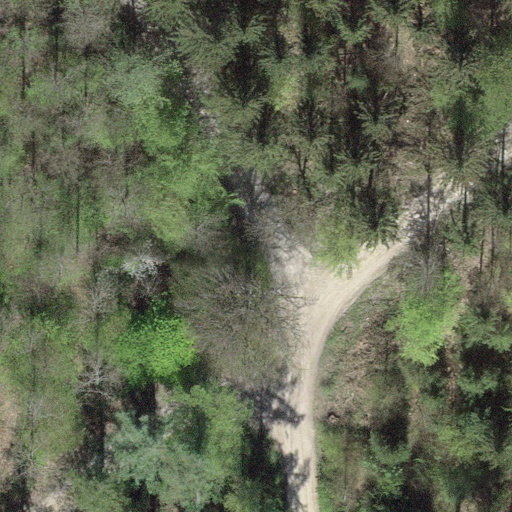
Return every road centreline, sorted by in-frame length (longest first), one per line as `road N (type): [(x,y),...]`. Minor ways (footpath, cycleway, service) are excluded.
road 1 (track): [(288,321),(261,217),(127,0)]
road 2 (track): [(49,511),(288,321)]
road 3 (track): [(288,321),(511,135)]
road 4 (track): [(305,511),(288,321)]
